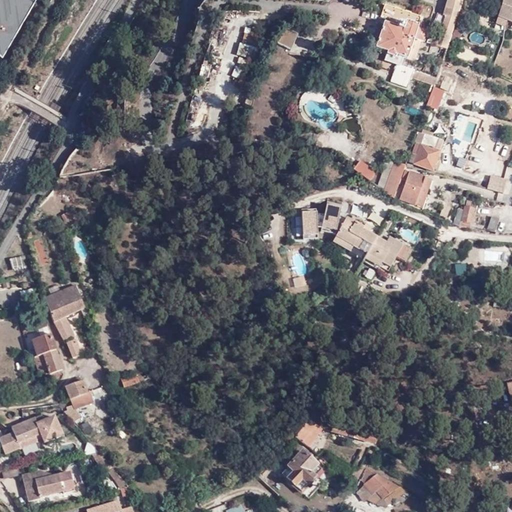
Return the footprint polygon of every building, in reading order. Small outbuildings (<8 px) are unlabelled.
[(0,0),(0,58),(2,61),(37,0),(0,0)] [(462,4),(462,0),(447,0),(443,16),(446,17),(436,46),(431,44),(429,48),(439,52),(434,69),(440,71),(440,70),(445,56),(462,4)] [(511,0),(503,0),(502,6),(506,8),(505,10),(511,12),(511,0)] [(385,63),(396,67),(399,68),(403,58),(413,62),(420,42),(421,42),(425,33),(416,30),(421,17),(385,5),(381,17),(387,19),(377,48),(389,52),(385,63)] [(466,19),(460,17),(453,38),(459,40),(466,19)] [(298,34),(284,27),(277,43),(290,50),(298,34)] [(479,31),(477,31),(476,32),(475,33),(474,35),(474,36),(474,38),(474,39),(476,41),(477,42),(479,42),(480,41),(482,41),(483,40),(484,38),(484,36),(484,35),(483,33),(482,32),(480,31),(479,31)] [(252,34),(246,33),(241,52),(248,53),(252,34)] [(399,68),(396,67),(395,71),(412,77),(413,73),(399,68)] [(440,70),(440,71),(437,79),(436,82),(442,84),(447,72),(440,70)] [(412,77),(395,71),(391,82),(408,88),(412,77)] [(436,82),(437,79),(419,73),(416,80),(434,86),(436,82)] [(434,87),(426,106),(436,109),(444,91),(434,87)] [(338,98),(332,94),(328,100),(334,104),(338,98)] [(210,99),(205,97),(199,111),(204,113),(210,99)] [(433,150),(437,139),(425,134),(423,139),(420,145),(416,143),(409,162),(431,171),(439,152),(438,152),(433,150)] [(442,142),(437,139),(433,150),(438,152),(442,142)] [(344,144),(340,150),(351,157),(355,151),(344,144)] [(387,159),(378,188),(394,199),(404,167),(404,165),(387,159)] [(362,161),(355,171),(367,179),(372,183),(379,174),(362,161)] [(399,200),(415,205),(419,194),(420,195),(425,179),(425,178),(405,172),(401,183),(405,184),(399,200)] [(490,176),(486,190),(502,194),(506,181),(490,176)] [(419,194),(415,205),(422,208),(431,181),(425,179),(420,195),(419,194)] [(466,203),(460,228),(469,230),(474,204),(466,203)] [(441,215),(447,217),(451,206),(444,204),(441,215)] [(339,207),(326,224),(341,235),(339,240),(352,249),(348,254),(347,255),(355,260),(361,253),(367,258),(364,263),(371,267),(388,243),(380,237),(377,242),(371,238),(357,228),(350,222),(353,218),(339,207)] [(456,209),(453,225),(459,227),(463,211),(456,209)] [(68,229),(76,225),(69,212),(61,216),(68,229)] [(355,215),(353,218),(350,222),(357,228),(362,220),(355,215)] [(494,233),(498,220),(491,217),(487,230),(494,233)] [(315,225),(307,218),(301,225),(313,236),(317,232),(312,227),(315,225)] [(341,235),(326,224),(323,228),(338,239),(339,240),(341,235)] [(375,233),(371,238),(377,242),(380,237),(375,233)] [(339,240),(338,239),(335,243),(348,254),(352,249),(339,240)] [(361,253),(355,260),(361,265),(364,263),(367,258),(361,253)] [(24,257),(10,260),(12,271),(26,268),(24,257)] [(483,296),(498,290),(494,277),(479,282),(483,296)] [(76,287),(44,299),(55,322),(66,317),(67,319),(72,317),(71,314),(84,308),(78,294),(81,293),(80,289),(77,290),(76,287)] [(45,322),(41,311),(30,315),(34,326),(45,322)] [(45,322),(34,326),(35,331),(37,331),(47,328),(45,322)] [(49,353),(55,351),(47,328),(37,331),(40,340),(33,343),(37,357),(43,355),(42,350),(48,348),(49,353)] [(73,359),(82,356),(77,344),(75,345),(74,341),(72,342),(67,330),(61,332),(65,344),(67,344),(73,359)] [(33,358),(38,374),(48,371),(49,375),(60,372),(62,371),(55,351),(49,353),(48,348),(42,350),(43,355),(37,357),(33,358)] [(38,374),(41,383),(51,380),(49,375),(48,371),(38,374)] [(49,375),(51,380),(62,377),(60,372),(49,375)] [(147,376),(145,372),(120,381),(121,382),(112,385),(113,389),(122,385),(124,388),(151,379),(150,375),(147,376)] [(76,411),(94,405),(90,394),(86,395),(82,382),(81,382),(79,379),(73,381),(70,382),(72,386),(66,388),(72,407),(66,410),(67,412),(64,413),(72,424),(73,424),(81,420),(76,411)] [(291,432),(307,414),(300,408),(285,428),(291,432)] [(70,426),(72,424),(64,413),(61,416),(70,426)] [(314,420),(307,414),(291,432),(300,439),(314,420)] [(19,425),(10,428),(12,433),(0,438),(0,446),(3,455),(18,449),(19,449),(37,442),(36,441),(41,439),(43,443),(61,436),(52,417),(35,424),(33,419),(19,425)] [(373,446),(381,435),(329,417),(324,429),(373,446)] [(87,422),(80,427),(85,434),(92,430),(87,422)] [(301,491),(319,470),(309,459),(312,456),(293,440),(270,465),(301,491)] [(350,476),(355,469),(338,456),(332,463),(350,476)] [(127,487),(107,464),(104,467),(120,490),(127,487)] [(72,490),(68,473),(49,477),(48,474),(38,470),(19,475),(25,501),(72,490)] [(374,504),(399,486),(380,475),(358,490),(374,504)] [(233,507),(235,511),(240,511),(252,507),(249,499),(242,502),(243,503),(233,507)] [(129,511),(128,507),(118,510),(115,500),(84,510),(84,511),(129,511)]
